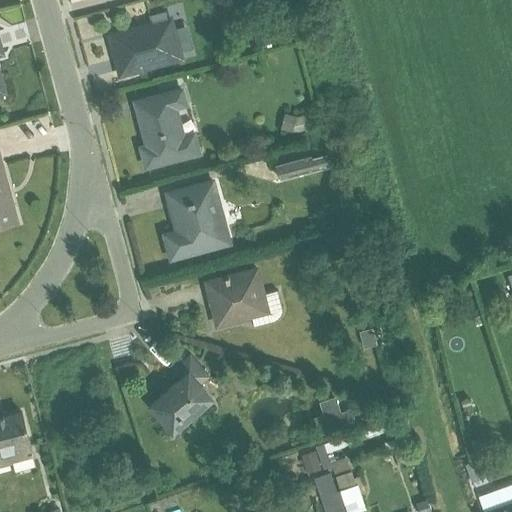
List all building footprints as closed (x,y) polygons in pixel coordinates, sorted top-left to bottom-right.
[(153,27),(112,38),(122,75),(184,58),(183,53),(193,50),(187,27),(177,30),(173,17),(169,18),(167,14),(151,18),(153,27)] [(270,28),(253,31),(257,48),(274,44),(270,28)] [(185,91),(136,104),(148,148),(142,150),(147,168),(202,153),(196,132),(186,135),(180,111),(190,109),(185,91)] [(285,115),(281,130),(293,133),(315,128),(311,115),(297,118),(285,115)] [(309,144),(274,153),(282,181),(336,167),(332,153),(313,158),(309,144)] [(0,155),(0,229),(18,225),(0,155)] [(178,233),(166,236),(172,260),(233,244),(216,182),(168,195),(178,233)] [(334,208),(315,213),(318,225),(337,220),(334,208)] [(261,271),(207,284),(218,327),(252,317),(255,328),(277,322),(283,316),(283,310),(278,292),(267,296),(261,271)] [(372,329),(360,333),(365,350),(377,347),(372,329)] [(176,382),(150,407),(175,435),(216,400),(203,385),(210,379),(191,357),(170,375),(176,382)] [(324,416),(315,419),(321,437),(357,425),(352,410),(341,413),(336,398),(320,403),(324,416)] [(0,468),(34,458),(22,413),(0,418),(0,468)] [(374,430),(325,446),(327,453),(391,432),(392,434),(411,429),(409,418),(389,424),(378,429),(377,427),(373,428),(374,430)] [(397,440),(386,444),(388,451),(410,444),(407,434),(396,437),(397,440)] [(414,451),(396,457),(400,470),(419,464),(414,451)] [(316,452),(302,457),(307,475),(322,471),(316,452)] [(341,492),(347,511),(360,511),(367,510),(362,495),(367,493),(361,477),(354,480),(347,459),(341,461),(339,454),(333,457),(334,460),(331,461),(341,492)] [(483,460),(466,466),(472,484),(490,477),(483,460)] [(347,511),(341,492),(338,493),(331,474),(319,478),(325,497),(322,498),(326,511),(347,511)] [(511,511),(511,502),(485,511),(511,511)]
